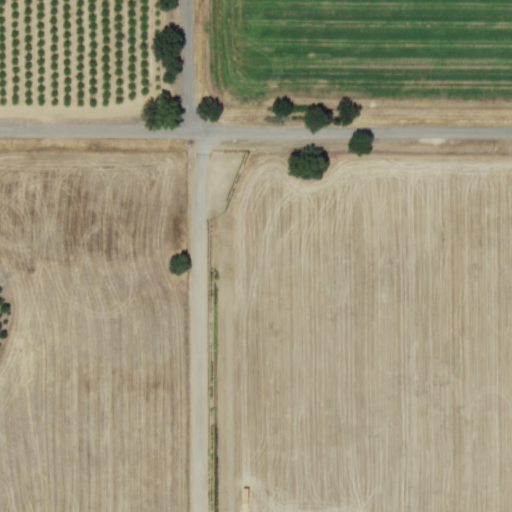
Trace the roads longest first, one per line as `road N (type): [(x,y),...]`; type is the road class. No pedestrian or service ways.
road 1 (residential): [(0,128),(511,131)]
road 2 (residential): [(187,0),(191,130)]
